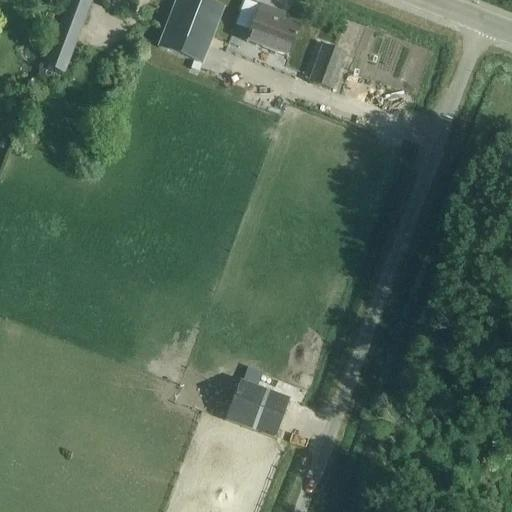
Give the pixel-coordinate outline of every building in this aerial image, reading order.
[(92,3),(82,0),(71,0),(45,68),(64,75),(92,3)] [(223,10),(203,2),(196,0),(177,0),(159,49),(202,66),(215,33),(223,10)] [(260,9),(246,45),(288,62),(300,31),(277,22),(279,16),(260,9)] [(322,47),(308,84),(332,93),(346,56),(322,47)] [(274,441),(289,403),(239,384),(225,422),(274,441)]
